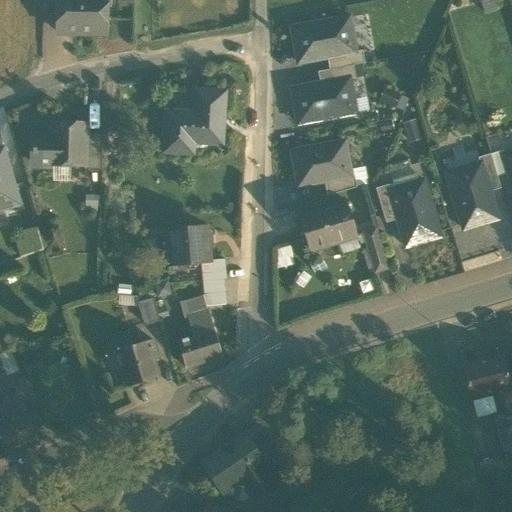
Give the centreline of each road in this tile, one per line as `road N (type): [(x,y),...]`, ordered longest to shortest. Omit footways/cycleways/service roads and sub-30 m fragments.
road 1 (residential): [(264,365),(257,350),(261,40)]
road 2 (residential): [(0,97),(49,76),(261,40)]
road 3 (tertiary): [(264,365),(511,284)]
road 4 (residential): [(0,479),(125,424),(189,433)]
